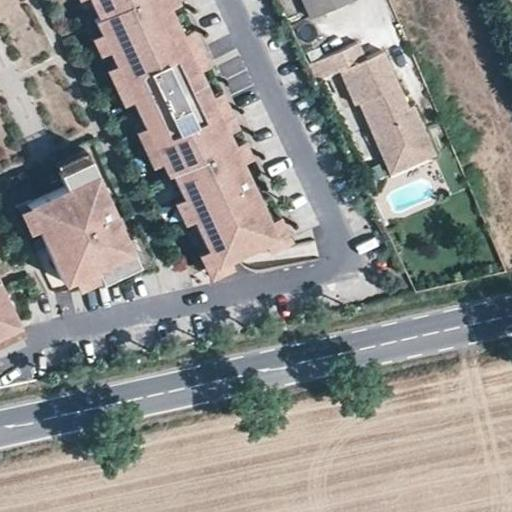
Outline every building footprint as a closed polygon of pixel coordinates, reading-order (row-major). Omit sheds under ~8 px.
[(90,0),(99,19),(95,20),(168,176),(172,174),(216,267),(278,239),(263,207),(256,191),(242,198),(235,183),(249,176),(166,0),(90,0)] [(348,0),(300,0),(309,18),(348,0)] [(364,56),(357,41),(307,60),(316,80),(339,69),(355,103),(359,101),(389,162),(413,150),(406,136),(425,127),(413,101),(408,104),(401,107),(396,96),(403,93),(382,48),(364,56)] [(408,104),(403,93),(396,96),(401,107),(408,104)] [(436,150),(425,127),(406,136),(413,150),(389,162),(393,170),(436,150)] [(65,186),(27,204),(63,282),(95,268),(101,280),(138,263),(124,234),(117,219),(104,226),(97,210),(110,204),(89,158),(59,172),(65,186)] [(256,191),(249,176),(235,183),(242,198),(256,191)] [(261,189),(256,191),(263,207),(268,205),(261,189)] [(117,219),(110,204),(97,210),(104,226),(117,219)] [(122,217),(117,219),(124,234),(129,232),(122,217)] [(0,329),(18,321),(2,290),(0,290),(0,329)]
